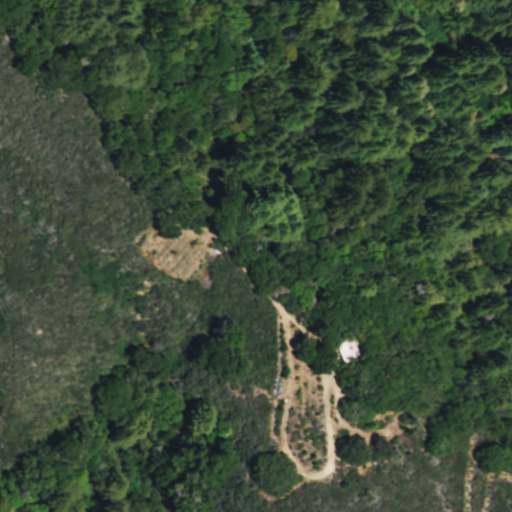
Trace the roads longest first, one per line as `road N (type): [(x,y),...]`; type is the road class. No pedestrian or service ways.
road 1 (residential): [(154,0),(171,54),(182,183),(223,248),(336,356),(336,369)]
road 2 (track): [(284,308),(290,386),(280,442),(295,472),(330,472)]
